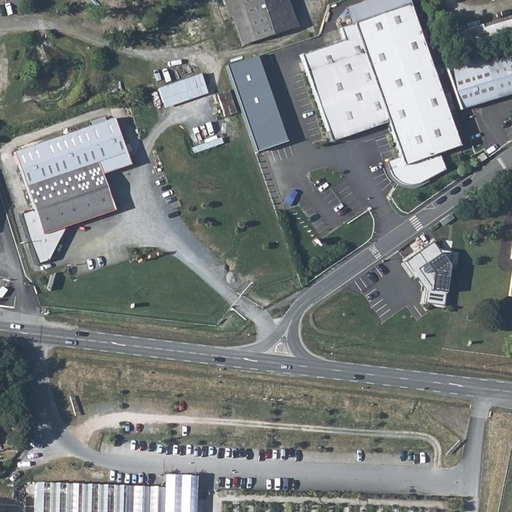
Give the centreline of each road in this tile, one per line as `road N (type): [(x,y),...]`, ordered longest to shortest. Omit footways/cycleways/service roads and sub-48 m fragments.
road 1 (unknown): [(287,320),(188,254),(144,212),(134,175),(167,125)]
road 2 (unclassified): [(298,307),(511,155)]
road 3 (secondary): [(0,329),(243,358)]
road 4 (secondary): [(316,368),(511,393)]
